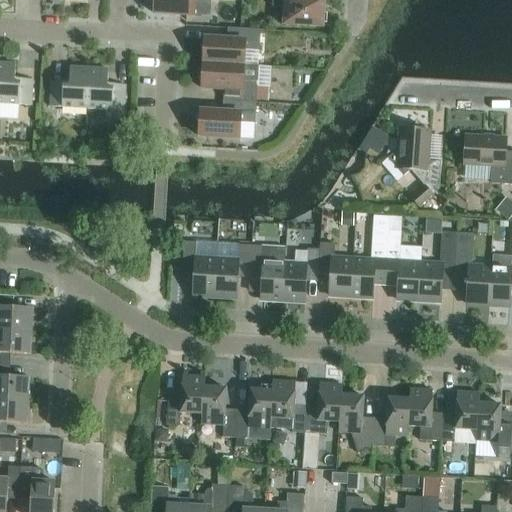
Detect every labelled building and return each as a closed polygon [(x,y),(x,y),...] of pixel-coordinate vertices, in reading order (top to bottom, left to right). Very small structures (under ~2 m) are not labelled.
[(210,0),(154,0),(154,13),(195,16),(195,0),(198,0),(210,1),(210,0)] [(272,0),(273,7),(284,7),(284,25),(323,27),(325,0),(324,0),(272,0)] [(203,63),(244,65),(245,50),(259,51),(261,30),(233,29),(233,40),(205,38),(203,63)] [(16,64),(0,63),(0,104),(32,106),(33,80),(15,79),(16,64)] [(256,101),(257,86),(258,82),(243,81),(244,65),(203,63),(202,88),(230,90),(229,101),(256,103),(256,101)] [(87,109),(90,68),(71,67),(70,82),(52,81),(50,107),(87,109)] [(90,68),(87,109),(106,110),(106,119),(124,120),(126,86),(108,85),(109,70),(90,68)] [(257,86),(256,101),(269,102),(269,87),(257,86)] [(255,123),(256,103),(229,101),(228,112),(201,111),(199,136),(240,139),(241,123),(255,123)] [(440,187),(442,159),(429,159),(431,131),(424,130),(417,123),(409,130),(399,129),(398,150),(388,159),(404,176),(412,170),(426,170),(425,186),(410,198),(419,209),(439,190),(440,187)] [(511,184),(511,152),(506,153),(506,138),(466,135),(464,165),(492,167),(491,184),(511,184)] [(343,214),(343,225),(353,226),(353,215),(343,214)] [(374,217),(372,256),(388,257),(389,232),(390,232),(391,217),(374,217)] [(421,264),(422,264),(422,248),(401,247),(401,232),(390,232),(389,232),(388,257),(386,287),(398,288),(397,300),(419,301),(421,264)] [(442,233),(441,261),(444,261),(456,261),(458,234),(442,233)] [(458,234),(456,261),(469,262),(472,262),(473,234),(458,234)] [(193,296),(215,297),(217,260),(195,259),(196,243),(184,242),(183,266),(195,266),(193,296)] [(320,244),(320,250),(319,267),(331,268),(329,296),(351,297),(353,260),(334,259),(335,244),(320,244)] [(250,274),(252,246),(240,245),(239,261),(217,260),(215,297),(237,298),(239,273),(250,274)] [(252,246),(250,274),(262,274),(261,300),(283,301),(285,264),(263,263),(264,247),(252,246)] [(319,267),(320,250),(308,249),(308,252),(296,251),(295,265),(285,264),(283,301),(305,302),(307,275),(318,275),(319,267)] [(353,260),(351,297),(373,298),(374,286),(376,261),(372,261),(353,260)] [(421,264),(419,301),(441,302),(442,291),(443,265),(422,264),(421,264)] [(467,292),(466,304),(488,305),(491,268),(468,267),(467,292)] [(511,269),(491,268),(488,305),(511,307),(511,283),(511,269)] [(0,330),(32,332),(33,309),(6,308),(6,296),(0,295),(0,330)] [(0,365),(3,365),(3,353),(31,355),(32,332),(0,330),(0,365)] [(0,399),(28,401),(29,378),(2,377),(3,365),(0,365),(0,399)] [(204,387),(205,387),(206,377),(183,376),(181,402),(169,402),(167,426),(180,426),(181,413),(202,414),(203,414),(204,387)] [(292,433),(305,434),(306,410),(294,409),(296,383),(273,381),(272,391),(273,392),(271,418),(272,419),(271,429),(292,430),(292,433)] [(318,411),(306,410),(305,434),(327,435),(328,422),(340,423),(342,396),(343,386),(320,384),(318,411)] [(236,438),(237,414),(225,414),(227,389),(205,387),(204,387),(203,414),(202,414),(202,425),(224,426),(223,438),(236,438)] [(249,415),(237,414),(236,438),(248,439),(271,440),(271,429),(272,419),(271,418),(273,392),(272,391),(251,390),(249,415)] [(442,442),(444,418),(432,417),(433,391),(410,390),(410,400),(409,427),(421,428),(420,441),(442,442)] [(456,418),(444,418),(442,442),(445,442),(444,457),(451,457),(452,443),(455,443),(455,444),(476,445),(476,441),(477,431),(479,404),(480,404),(480,394),(457,392),(456,418)] [(364,397),(342,396),(340,423),(339,433),(351,433),(358,455),(372,455),(373,447),(375,423),(362,422),(364,397)] [(387,423),(375,423),(373,447),(395,448),(396,436),(409,437),(409,427),(410,400),(388,398),(387,423)] [(28,401),(0,399),(0,422),(27,424),(28,401)] [(477,431),(476,441),(499,442),(498,458),(510,459),(511,431),(511,430),(500,430),(501,405),(480,404),(479,404),(477,431)] [(157,431),(157,441),(163,442),(167,438),(167,431),(157,431)] [(34,439),(33,452),(44,452),(45,440),(34,439)] [(304,453),(303,463),(318,464),(318,454),(304,453)] [(8,479),(0,478),(0,511),(6,511),(8,491),(20,491),(21,467),(9,467),(8,479)] [(34,468),(21,467),(20,491),(32,492),(30,511),(53,511),(56,482),(43,481),(43,471),(41,468),(34,468)] [(333,473),(332,484),(347,485),(348,474),(333,473)] [(190,495),(189,507),(189,511),(227,511),(229,486),(212,485),(212,490),(209,490),(205,493),(205,495),(190,495)] [(245,487),(229,486),(227,511),(265,511),(253,511),(253,501),(253,496),(250,492),(245,492),(245,487)] [(189,511),(189,507),(177,506),(178,496),(169,496),(169,488),(153,487),(151,511),(167,511),(189,511)] [(277,511),(265,511),(303,511),(304,495),(288,494),(287,503),(278,502),(277,511)] [(371,511),(372,508),(363,508),(363,499),(348,497),(346,511),(371,511)] [(421,511),(423,498),(406,497),(406,510),(396,510),(396,511),(421,511)] [(438,511),(439,499),(423,498),(421,511),(438,511)]
